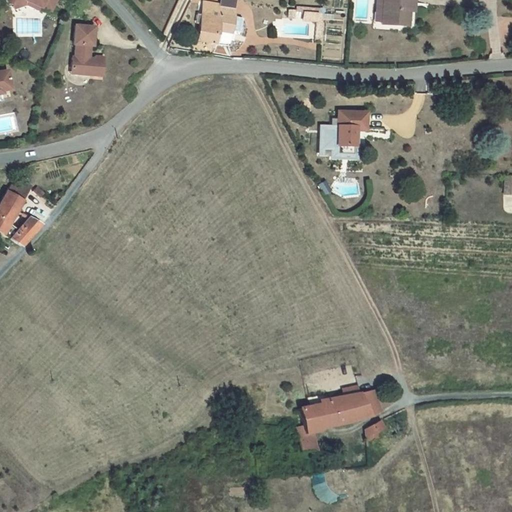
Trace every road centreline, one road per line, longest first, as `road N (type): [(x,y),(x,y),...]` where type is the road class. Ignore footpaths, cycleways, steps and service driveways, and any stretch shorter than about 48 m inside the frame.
road 1 (track): [(241,66),(394,346),(437,511)]
road 2 (residential): [(511,64),(356,75),(223,65),(175,71)]
road 3 (unclassified): [(110,130),(0,274)]
